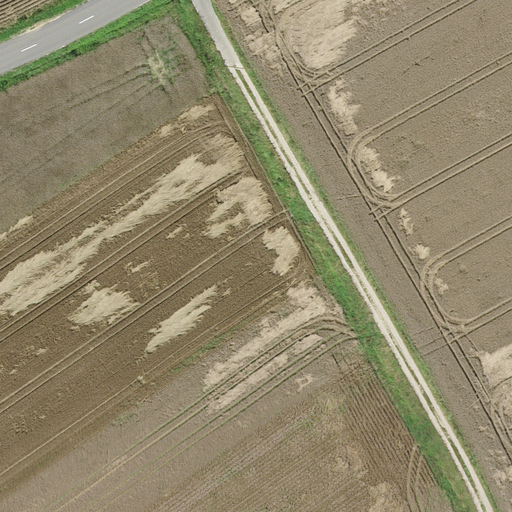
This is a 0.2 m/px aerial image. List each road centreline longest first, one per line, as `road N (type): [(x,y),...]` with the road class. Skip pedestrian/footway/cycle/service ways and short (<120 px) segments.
road 1 (track): [(195,0),(348,257),(485,511)]
road 2 (secondary): [(127,0),(0,64)]
